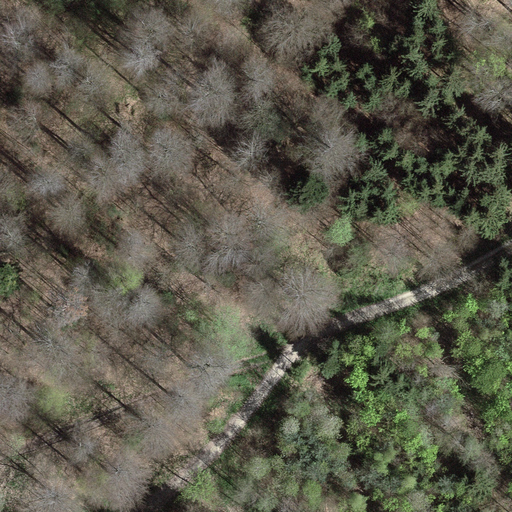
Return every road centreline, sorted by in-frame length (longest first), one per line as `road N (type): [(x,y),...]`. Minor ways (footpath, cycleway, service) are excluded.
road 1 (track): [(511,244),(295,349),(216,450),(145,511)]
road 2 (track): [(0,452),(295,349)]
